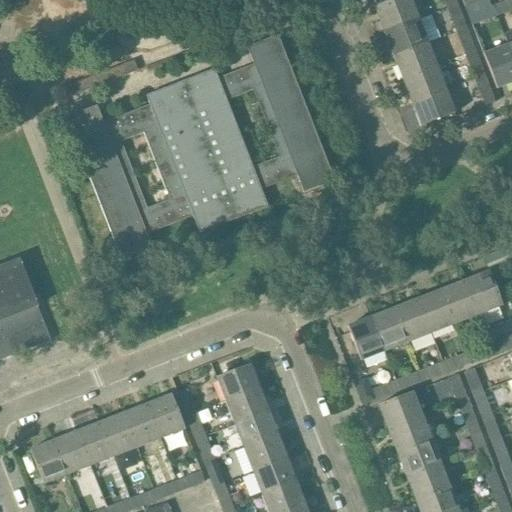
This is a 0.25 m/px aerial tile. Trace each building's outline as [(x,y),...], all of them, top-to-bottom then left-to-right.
[(370,0),(375,10),(401,0),(370,0)] [(401,0),(375,10),(384,33),(418,19),(410,0),(401,0)] [(455,0),(443,0),(447,8),(457,4),(455,0)] [(511,0),(507,0),(493,6),(497,16),(511,9),(511,0)] [(457,4),(447,8),(456,32),(466,28),(457,4)] [(469,15),(473,25),(497,16),(493,6),(469,15)] [(384,33),(393,57),(427,43),(418,19),(384,33)] [(466,28),(456,32),(465,55),(475,51),(466,28)] [(145,234),(191,216),(199,235),(266,208),(259,190),(295,176),(302,194),(333,182),(276,36),(246,48),(253,67),(217,81),(213,70),(146,96),(150,107),(105,124),(97,106),(66,118),(122,265),(152,253),(145,234)] [(393,57),(402,80),(436,67),(427,43),(393,57)] [(511,83),(511,54),(508,45),(483,55),(496,89),(511,83)] [(475,51),(465,55),(474,79),(485,75),(475,51)] [(67,99),(138,70),(134,60),(63,88),(67,99)] [(402,80),(411,103),(445,90),(436,67),(402,80)] [(485,75),(474,79),(483,101),(493,97),(485,75)] [(445,90),(411,103),(420,128),(455,114),(445,90)] [(511,260),(511,247),(484,258),(488,270),(511,260)] [(20,259),(0,266),(0,361),(51,342),(38,308),(39,308),(20,259)] [(502,307),(500,303),(489,274),(489,273),(464,282),(477,317),(482,328),(503,320),(498,308),(502,307)] [(455,325),(477,317),(464,282),(442,291),(455,325)] [(442,291),(418,300),(431,335),(455,325),(442,291)] [(408,343),(431,335),(418,300),(395,309),(408,343)] [(148,306),(140,309),(143,316),(150,313),(148,306)] [(395,309),(371,319),(384,353),(408,343),(395,309)] [(360,362),(384,353),(371,319),(347,328),(360,362)] [(492,355),(511,346),(511,335),(488,345),(492,355)] [(492,355),(488,345),(466,354),(470,364),(492,355)] [(470,364),(466,354),(442,363),(446,373),(470,364)] [(446,373),(442,363),(419,372),(423,382),(446,373)] [(216,379),(225,403),(260,389),(250,365),(216,379)] [(463,373),(472,396),(482,392),(473,369),(463,373)] [(423,382),(419,372),(395,382),(399,391),(423,382)] [(458,375),(447,379),(457,404),(467,400),(458,375)] [(368,380),(355,384),(361,405),(374,401),(368,380)] [(399,391),(395,382),(372,391),(376,401),(399,391)] [(225,403),(234,427),(269,413),(260,389),(225,403)] [(177,394),(186,418),(195,414),(186,391),(177,394)] [(481,420),(491,416),(482,392),(472,396),(481,420)] [(378,406),(388,431),(422,418),(412,393),(378,406)] [(171,396),(147,405),(160,439),(184,430),(171,396)] [(476,423),(467,400),(457,404),(466,427),(476,423)] [(138,448),(160,439),(147,405),(124,414),(138,448)] [(234,427),(243,449),(278,436),(269,413),(234,427)] [(124,414),(100,423),(113,458),(138,448),(124,414)] [(195,442),(205,438),(195,414),(186,418),(195,442)] [(481,420),(490,443),(500,439),(491,416),(481,420)] [(388,431),(396,454),(431,440),(422,418),(388,431)] [(90,467),(113,458),(100,423),(77,432),(90,467)] [(476,423),(466,427),(475,451),(485,447),(476,423)] [(77,432),(53,442),(67,476),(90,467),(77,432)] [(243,449),(252,473),(287,460),(278,436),(243,449)] [(195,442),(204,465),(214,461),(205,438),(195,442)] [(500,467),(509,463),(500,439),(490,443),(500,467)] [(396,454),(406,478),(440,464),(431,440),(396,454)] [(43,485),(67,476),(53,442),(30,451),(43,485)] [(494,470),(485,447),(475,451),(484,473),(494,470)] [(190,477),(177,482),(181,492),(205,482),(196,460),(185,465),(190,477)] [(252,473),(261,496),(296,483),(287,460),(252,473)] [(214,489),(223,485),(214,461),(204,465),(214,489)] [(500,467),(508,490),(511,488),(511,470),(509,463),(500,467)] [(406,478),(414,500),(449,487),(440,464),(406,478)] [(494,470),(484,473),(493,498),(503,494),(494,470)] [(158,500),(181,492),(177,482),(154,491),(158,500)] [(261,496),(267,511),(291,511),(305,507),(296,483),(261,496)] [(214,489),(223,511),(232,508),(223,485),(214,489)] [(414,500),(418,511),(456,511),(458,511),(449,487),(414,500)] [(134,510),(158,500),(154,491),(130,500),(134,510)] [(510,511),(503,494),(493,498),(498,511),(510,511)] [(129,511),(134,510),(130,500),(107,509),(107,511),(129,511)] [(144,511),(170,511),(167,503),(144,511)]
